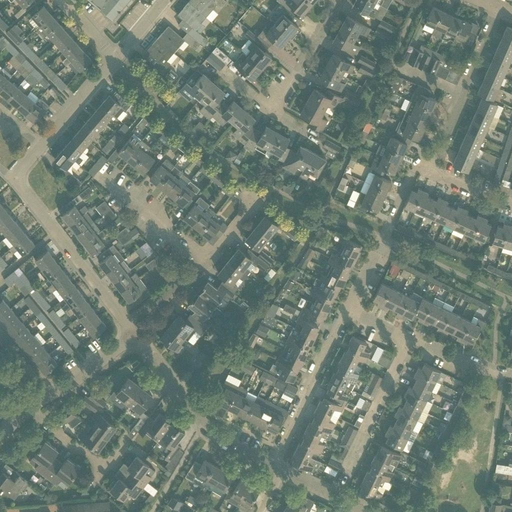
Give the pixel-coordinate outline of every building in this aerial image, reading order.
[(89,0),(90,1),(100,9),(112,20),(113,20),(129,0),(89,0)] [(190,0),(189,2),(206,17),(216,5),(220,8),(226,1),(224,0),(190,0)] [(276,0),(281,4),(295,16),(295,15),(289,10),(293,6),(302,14),(312,3),(307,0),(276,0)] [(375,2),(371,0),(355,0),(353,6),(374,17),(377,11),(371,8),(375,2)] [(206,17),(189,2),(178,15),(192,27),(187,33),(200,44),(205,38),(195,30),(206,17)] [(295,16),(281,4),(275,11),(281,16),(274,24),(289,37),(298,27),(291,20),(295,16)] [(40,25),(51,15),(43,6),(32,16),(40,25)] [(425,23),(422,29),(432,33),(432,34),(442,11),(432,7),(431,10),(425,23)] [(442,11),(432,34),(442,38),(454,12),(449,10),(447,13),(442,11)] [(454,12),(442,38),(447,40),(450,39),(453,40),(454,36),(455,36),(462,20),(457,18),(459,15),(454,12)] [(51,15),(40,25),(36,30),(43,38),(48,34),(60,24),(51,15)] [(347,16),(340,29),(355,37),(359,31),(366,35),(369,29),(347,16)] [(9,26),(0,17),(0,27),(3,31),(9,26)] [(382,20),(378,26),(393,34),(396,28),(382,20)] [(462,20),(455,36),(465,41),(464,42),(471,45),(475,35),(469,32),(472,24),(462,20)] [(67,33),(60,24),(48,34),(56,43),(67,33)] [(257,36),(256,37),(260,40),(261,40),(265,34),(273,42),(280,47),(289,37),(274,24),(269,29),(265,26),(257,36)] [(168,26),(157,39),(174,53),(184,41),(195,50),(200,44),(187,33),(182,38),(168,26)] [(393,34),(378,26),(375,32),(389,40),(393,34)] [(502,37),(511,42),(511,28),(507,26),(502,37)] [(17,45),(22,41),(11,29),(6,34),(17,45)] [(248,30),(244,35),(249,39),(252,42),(248,47),(252,51),(248,56),(247,56),(262,69),(271,58),(265,52),(259,47),(263,42),(261,40),(260,40),(256,37),(257,36),(255,35),(252,32),(249,29),(248,30)] [(355,37),(340,29),(333,41),(356,53),(360,47),(352,43),(355,37)] [(75,42),(67,33),(56,43),(64,52),(75,42)] [(2,35),(0,37),(0,42),(4,47),(5,48),(9,43),(2,35)] [(511,42),(502,37),(497,48),(511,55),(511,42)] [(205,38),(200,44),(204,47),(208,41),(205,38)] [(174,53),(157,39),(146,52),(158,61),(155,65),(162,70),(164,67),(166,68),(170,64),(167,61),(174,53)] [(22,41),(17,45),(26,54),(35,46),(30,41),(27,45),(22,41)] [(75,42),(64,52),(68,57),(62,61),(67,67),(72,62),(84,52),(75,42)] [(9,43),(5,48),(12,55),(17,50),(9,43)] [(422,57),(426,48),(421,45),(418,50),(415,49),(408,63),(417,67),(422,57)] [(35,46),(26,54),(35,63),(39,58),(36,55),(40,51),(35,46)] [(216,47),(212,52),(220,59),(224,63),(229,58),(216,47)] [(433,51),(426,48),(422,57),(417,67),(425,70),(433,51)] [(511,56),(511,55),(497,48),(492,59),(508,66),(511,56)] [(433,51),(425,70),(434,74),(439,64),(442,65),(443,62),(446,56),(433,51)] [(91,60),(84,52),(72,62),(80,70),(91,60)] [(212,52),(206,59),(219,70),(224,63),(220,59),(212,52)] [(19,53),(15,57),(22,64),(26,60),(19,53)] [(350,72),(354,66),(333,54),(326,66),(341,75),(344,69),(350,72)] [(375,63),(362,55),(358,62),(362,64),(376,71),(379,67),(374,65),(375,63)] [(243,62),(238,58),(233,63),(252,80),(262,69),(247,56),(243,62)] [(47,67),(39,58),(35,63),(43,71),(47,67)] [(508,66),(492,59),(487,70),(503,77),(508,66)] [(26,60),(22,64),(29,72),(33,67),(26,60)] [(362,64),(359,70),(373,77),(376,71),(362,64)] [(439,64),(434,74),(440,77),(444,67),(442,65),(439,64)] [(456,64),(454,70),(460,73),(462,67),(456,64)] [(326,66),(320,79),(340,90),(344,84),(345,84),(348,78),(341,75),(326,66)] [(56,76),(47,67),(43,71),(52,80),(56,76)] [(444,67),(440,77),(445,79),(450,69),(444,67)] [(3,68),(0,71),(0,89),(8,80),(12,76),(3,68)] [(456,72),(450,69),(445,79),(451,82),(456,72)] [(36,70),(32,74),(39,82),(43,77),(36,70)] [(171,70),(166,75),(173,81),(177,75),(171,70)] [(487,70),(482,81),(498,88),(503,77),(487,70)] [(461,74),(456,72),(451,82),(456,84),(461,74)] [(203,74),(195,83),(189,78),(186,81),(179,89),(178,92),(188,100),(194,93),(201,99),(214,84),(203,74)] [(396,75),(388,91),(396,95),(403,79),(396,75)] [(66,86),(56,76),(52,80),(62,90),(66,86)] [(181,76),(174,85),(179,89),(186,81),(181,76)] [(50,84),(43,77),(39,82),(45,89),(50,84)] [(362,86),(366,88),(371,81),(367,79),(362,86)] [(8,80),(0,89),(0,92),(8,99),(18,88),(8,80)] [(498,88),(482,81),(477,93),(493,100),(498,88)] [(214,84),(201,99),(206,103),(199,111),(209,119),(212,115),(220,106),(216,102),(224,93),(214,84)] [(410,101),(431,111),(436,100),(427,96),(430,90),(417,85),(413,93),(418,96),(415,103),(410,101)] [(60,94),(52,87),(48,91),(55,98),(60,94)] [(27,96),(18,88),(8,99),(17,107),(27,96)] [(334,108),(340,97),(328,90),(325,95),(314,89),(307,101),(324,111),(327,104),(334,108)] [(396,95),(388,91),(386,97),(389,98),(395,101),(397,96),(396,95)] [(109,95),(101,105),(112,115),(113,114),(117,118),(123,111),(125,112),(131,104),(117,92),(112,98),(109,95)] [(346,92),(343,98),(357,106),(360,100),(346,92)] [(36,103),(27,96),(17,107),(26,115),(36,103)] [(477,109),(492,116),(497,105),(482,98),(477,109)] [(36,103),(26,115),(35,123),(45,111),(48,107),(39,99),(36,103)] [(221,105),(220,106),(212,115),(222,124),(228,118),(233,122),(244,110),(234,101),(226,110),(221,105)] [(324,111),(307,101),(300,114),(311,120),(308,125),(321,132),(327,121),(320,117),(324,111)] [(431,111),(410,101),(406,111),(427,120),(431,111)] [(112,115),(101,105),(93,114),(105,124),(112,115)] [(136,109),(132,114),(137,118),(141,113),(136,109)] [(477,109),(472,120),(488,127),(492,116),(477,109)] [(244,110),(233,122),(239,127),(233,134),(245,144),(255,130),(254,129),(252,132),(247,128),(255,119),(244,110)] [(427,120),(406,111),(402,121),(423,130),(427,120)] [(105,124),(93,114),(85,123),(97,133),(105,124)] [(152,128),(156,123),(145,114),(141,119),(152,128)] [(488,127),(472,120),(467,131),(483,138),(488,127)] [(196,135),(204,126),(199,121),(191,131),(196,135)] [(423,130),(402,121),(396,134),(400,137),(409,140),(411,137),(419,140),(423,130)] [(85,123),(78,132),(89,142),(97,133),(85,123)] [(156,123),(152,128),(161,136),(165,130),(156,123)] [(122,136),(129,128),(124,124),(117,131),(122,136)] [(262,134),(255,130),(245,144),(246,143),(266,153),(269,148),(277,133),(266,127),(262,134)] [(363,130),(360,135),(366,138),(369,132),(363,130)] [(483,138),(467,131),(462,142),(478,149),(483,138)] [(89,142),(78,132),(70,141),(82,151),(85,147),(90,151),(94,146),(89,142)] [(277,133),(269,148),(274,151),(272,155),(284,161),(290,152),(283,149),(289,139),(277,133)] [(108,142),(113,147),(120,139),(114,134),(108,142)] [(119,151),(118,153),(119,154),(126,160),(140,142),(142,141),(133,134),(132,135),(129,139),(119,151)] [(366,138),(360,135),(358,141),(364,144),(366,138)] [(172,136),(169,139),(164,144),(169,148),(176,139),(172,136)] [(391,136),(386,147),(403,154),(409,140),(400,137),(399,140),(391,136)] [(188,149),(176,139),(169,148),(174,152),(177,147),(184,153),(188,149)] [(327,140),(323,147),(328,150),(337,154),(341,147),(327,140)] [(70,141),(62,150),(74,160),(79,164),(80,165),(81,166),(88,157),(82,151),(70,141)] [(142,141),(140,142),(126,160),(135,167),(146,153),(150,148),(142,141)] [(113,147),(108,142),(101,150),(107,154),(113,147)] [(478,149),(462,142),(458,153),(473,160),(478,149)] [(284,161),(282,166),(294,172),(296,167),(297,165),(304,169),(313,152),(301,145),(297,152),(296,154),(290,151),(290,152),(284,161)] [(403,154),(386,147),(382,157),(399,164),(403,154)] [(185,153),(191,158),(194,154),(188,149),(185,153)] [(74,160),(62,150),(54,159),(66,169),(74,160)] [(303,171),(300,176),(306,179),(309,175),(310,172),(317,176),(326,159),(323,158),(319,155),(313,152),(304,169),(303,171)] [(146,153),(135,167),(143,173),(154,160),(146,153)] [(473,160),(458,153),(453,165),(468,171),(473,160)] [(107,159),(102,155),(96,163),(100,167),(107,159)] [(202,166),(205,163),(198,157),(194,162),(201,167),(202,166)] [(382,157),(380,162),(374,159),(370,168),(372,169),(383,173),(384,170),(394,174),(396,169),(399,170),(401,166),(398,165),(399,164),(382,157)] [(165,159),(160,165),(149,178),(158,185),(174,166),(165,159)] [(100,167),(96,163),(90,170),(94,174),(100,167)] [(202,166),(201,167),(199,170),(206,175),(212,168),(209,166),(205,163),(202,166)] [(174,166),(158,185),(167,192),(177,179),(182,173),(174,167),(174,166)] [(383,173),(372,169),(371,172),(368,173),(365,181),(387,191),(391,181),(381,177),(383,173)] [(215,183),(221,176),(216,172),(211,179),(215,183)] [(182,173),(177,179),(167,192),(175,199),(190,181),(190,180),(182,173)] [(73,174),(69,179),(78,188),(82,183),(73,174)] [(190,181),(175,199),(183,206),(194,193),(196,194),(200,189),(190,181)] [(387,191),(365,181),(360,191),(382,201),(387,191)] [(232,185),(226,192),(231,196),(233,193),(237,189),(232,185)] [(89,187),(79,195),(82,199),(92,192),(89,187)] [(415,211),(423,191),(418,189),(417,192),(412,190),(404,206),(415,211)] [(382,201),(360,191),(353,207),(365,213),(368,207),(378,211),(382,201)] [(423,191),(415,211),(424,215),(432,199),(427,196),(428,193),(423,191)] [(432,199),(424,215),(434,219),(443,200),(438,197),(436,201),(432,199)] [(199,199),(195,204),(184,218),(192,225),(207,206),(199,199)] [(448,202),(443,200),(434,219),(444,224),(451,207),(447,205),(448,202)] [(102,215),(111,209),(104,201),(96,208),(102,215)] [(74,206),(62,215),(63,216),(62,217),(62,218),(64,221),(65,221),(67,220),(70,224),(86,212),(88,210),(85,206),(78,211),(74,206)] [(207,206),(192,225),(201,232),(212,218),(216,213),(207,206)] [(456,209),(451,207),(444,224),(454,228),(463,209),(458,206),(456,209)] [(0,226),(11,217),(3,208),(0,210),(0,226)] [(111,209),(102,215),(107,223),(116,216),(111,209)] [(463,209),(454,228),(464,233),(471,216),(467,214),(468,211),(463,209)] [(86,212),(70,224),(73,229),(72,230),(72,231),(74,234),(76,234),(77,233),(77,234),(93,222),(86,212)] [(212,218),(201,232),(204,235),(210,239),(214,233),(219,237),(227,226),(223,222),(221,225),(217,222),(219,219),(214,215),(212,218)] [(265,215),(256,227),(268,237),(277,227),(291,238),(294,241),(296,238),(300,242),(303,238),(296,232),(285,223),(275,215),(271,221),(265,215)] [(476,218),(471,216),(464,233),(473,237),(483,217),(477,215),(476,218)] [(19,226),(11,217),(0,226),(0,227),(7,236),(19,226)] [(488,219),(483,217),(473,237),(484,242),(491,225),(486,223),(488,219)] [(93,222),(77,234),(78,235),(76,236),(76,237),(79,240),(80,240),(81,239),(85,244),(100,231),(93,222)] [(404,232),(406,228),(398,224),(396,229),(404,232)] [(503,246),(509,225),(504,224),(503,227),(497,226),(493,243),(503,246)] [(511,226),(509,225),(503,246),(511,248),(511,226)] [(19,226),(7,236),(15,245),(27,236),(19,226)] [(124,228),(115,235),(119,240),(131,231),(130,231),(127,226),(124,228)] [(320,226),(314,237),(320,240),(326,229),(320,226)] [(256,227),(246,239),(259,249),(263,244),(268,247),(273,241),(268,237),(256,227)] [(414,231),(406,228),(404,232),(412,236),(414,231)] [(102,230),(100,231),(85,244),(88,248),(87,249),(86,250),(89,253),(90,253),(91,253),(92,253),(104,244),(100,239),(106,235),(102,230)] [(131,231),(119,240),(122,245),(134,236),(131,231)] [(424,241),(426,237),(418,233),(416,238),(424,241)] [(27,236),(15,245),(10,249),(13,253),(18,249),(23,254),(34,245),(27,236)] [(340,249),(357,258),(360,251),(358,250),(360,246),(341,236),(338,241),(343,243),(340,249)] [(320,240),(314,237),(311,245),(317,247),(318,244),(320,240)] [(434,241),(426,237),(424,241),(432,245),(434,241)] [(320,240),(318,244),(327,249),(329,244),(320,240)] [(444,250),(446,246),(438,242),(436,246),(444,250)] [(113,244),(107,249),(99,255),(102,260),(99,263),(107,272),(123,260),(122,260),(124,259),(113,244)] [(454,249),(446,246),(444,250),(452,254),(454,249)] [(140,247),(134,252),(140,259),(146,255),(140,247)] [(309,261),(315,251),(309,248),(303,257),(309,261)] [(238,249),(228,261),(246,276),(250,271),(246,267),(251,261),(255,265),(256,264),(264,271),(268,265),(258,257),(248,249),(245,254),(238,249)] [(340,249),(337,255),(332,253),(330,258),(350,268),(351,264),(353,265),(357,258),(340,249)] [(43,269),(55,260),(47,250),(35,259),(43,269)] [(258,257),(268,265),(269,266),(273,260),(263,251),(258,257)] [(464,259),(466,254),(457,251),(455,255),(464,259)] [(466,254),(464,259),(472,262),(474,258),(466,254)] [(158,256),(146,265),(149,270),(162,261),(158,256)] [(302,258),(298,266),(304,269),(308,261),(302,258)] [(330,258),(327,263),(332,265),(329,271),(346,279),(350,272),(348,271),(350,268),(330,258)] [(395,259),(393,264),(389,272),(396,275),(400,267),(401,268),(404,263),(395,259)] [(55,260),(43,269),(50,279),(62,269),(55,260)] [(130,270),(123,260),(107,272),(114,282),(130,270)] [(246,276),(228,261),(218,273),(225,278),(221,283),(233,293),(238,286),(233,282),(238,276),(243,280),(246,276)] [(404,263),(401,268),(409,272),(411,267),(404,263)] [(159,271),(168,283),(175,278),(166,266),(159,271)] [(62,269),(50,279),(53,283),(47,288),(51,293),(57,289),(69,279),(62,269)] [(415,269),(412,273),(421,277),(423,273),(415,269)] [(130,270),(114,282),(121,291),(139,278),(136,273),(130,277),(127,273),(130,270)] [(296,281),(300,273),(294,270),(290,278),(296,281)] [(13,280),(17,277),(13,271),(5,278),(4,281),(9,286),(14,282),(13,280)] [(329,271),(326,277),(322,275),(320,279),(322,280),(339,289),(341,286),(343,287),(346,279),(329,271)] [(24,284),(28,280),(22,273),(17,277),(24,284)] [(431,277),(423,273),(421,277),(429,281),(431,277)] [(24,284),(17,277),(13,280),(14,282),(19,288),(24,284)] [(139,278),(121,291),(129,301),(134,297),(138,303),(151,293),(145,285),(139,278)] [(440,287),(442,282),(434,278),(432,283),(440,287)] [(69,279),(57,289),(65,298),(77,289),(69,279)] [(35,288),(28,280),(24,284),(30,292),(35,288)] [(233,293),(221,283),(217,288),(207,280),(198,292),(215,306),(225,294),(231,299),(235,294),(233,293)] [(322,280),(319,287),(315,285),(313,289),(332,299),(333,295),(335,296),(339,289),(322,280)] [(288,281),(284,287),(290,290),(293,283),(288,281)] [(442,282),(440,287),(448,291),(450,286),(442,282)] [(382,307),(391,288),(381,283),(373,299),(378,301),(376,304),(382,307)] [(391,288),(382,307),(386,309),(388,306),(393,309),(401,293),(391,288)] [(459,296),(461,292),(453,288),(451,292),(459,296)] [(39,303),(44,299),(36,289),(31,293),(39,303)] [(77,289),(65,298),(68,303),(62,308),(65,312),(72,307),(84,298),(77,289)] [(332,299),(313,289),(310,294),(317,298),(315,304),(328,310),(332,303),(330,302),(332,299)] [(215,306),(198,292),(188,304),(195,310),(191,315),(195,318),(207,328),(212,323),(205,318),(215,306)] [(461,292),(459,296),(467,300),(470,296),(461,292)] [(401,293),(393,309),(397,311),(396,314),(401,317),(411,297),(401,293)] [(30,308),(35,304),(28,296),(24,300),(30,308)] [(420,302),(411,297),(401,317),(406,319),(407,316),(412,318),(414,314),(420,302)] [(478,306),(480,301),(473,297),(471,302),(478,306)] [(84,298),(72,307),(79,317),(91,307),(84,298)] [(420,302),(414,314),(419,316),(417,319),(422,322),(432,302),(423,298),(420,302)] [(0,317),(10,309),(2,299),(0,300),(0,317)] [(51,306),(44,299),(39,303),(46,310),(51,306)] [(304,306),(301,314),(299,317),(310,322),(312,316),(323,321),(321,320),(323,317),(325,317),(328,310),(315,304),(307,300),(304,306)] [(480,301),(478,306),(487,310),(489,305),(480,301)] [(432,302),(422,322),(427,324),(429,321),(434,323),(442,307),(432,302)] [(41,311),(35,304),(30,308),(36,315),(41,311)] [(283,309),(294,314),(296,309),(285,304),(283,309)] [(91,307),(79,317),(87,326),(98,317),(91,307)] [(451,312),(442,307),(434,323),(438,325),(436,329),(441,331),(451,312)] [(10,309),(0,317),(0,320),(6,328),(18,318),(10,309)] [(54,321),(60,317),(53,309),(48,313),(54,321)] [(451,312),(441,331),(447,334),(448,331),(453,333),(461,317),(451,312)] [(18,318),(6,328),(14,337),(26,327),(22,322),(26,318),(23,314),(18,318)] [(267,314),(264,319),(272,323),(274,318),(267,314)] [(45,327),(50,323),(43,315),(39,319),(45,327)] [(207,328),(195,318),(190,325),(179,316),(170,326),(188,340),(196,330),(201,334),(206,327),(207,328)] [(296,322),(297,322),(294,328),(314,338),(318,331),(316,330),(318,327),(320,328),(323,321),(312,316),(310,322),(299,317),(296,322)] [(60,317),(54,321),(60,329),(66,324),(60,317)] [(98,317),(87,326),(94,336),(106,327),(98,317)] [(470,321),(461,317),(453,333),(458,335),(456,338),(461,341),(470,321)] [(476,324),(470,321),(461,341),(466,343),(468,340),(473,342),(479,329),(481,330),(485,322),(478,319),(476,324)] [(50,323),(45,327),(53,336),(58,332),(50,323)] [(269,328),(260,324),(256,333),(265,337),(269,328)] [(188,340),(170,326),(161,337),(179,351),(188,340)] [(34,336),(26,327),(14,337),(22,346),(34,336)] [(314,338),(294,328),(293,327),(287,338),(307,348),(309,344),(311,345),(314,338)] [(74,336),(68,328),(63,332),(70,340),(74,336)] [(58,332),(53,336),(54,337),(57,340),(60,345),(65,341),(59,333),(58,332)] [(259,337),(253,334),(247,345),(253,348),(259,337)] [(41,345),(34,336),(22,346),(30,355),(41,345)] [(80,343),(74,336),(70,340),(76,347),(80,343)] [(370,353),(363,349),(366,343),(352,336),(348,343),(350,344),(348,348),(368,358),(370,353)] [(285,343),(286,344),(284,349),(290,353),(304,359),(307,352),(306,352),(307,348),(287,338),(285,343)] [(71,348),(65,341),(60,345),(68,354),(73,350),(71,348)] [(49,354),(41,345),(30,355),(37,364),(49,354)] [(368,358),(348,348),(346,351),(344,350),(341,358),(355,365),(358,359),(366,362),(368,358)] [(261,352),(255,349),(251,356),(257,359),(261,352)] [(384,349),(383,351),(380,357),(391,363),(395,354),(384,349)] [(207,356),(202,352),(193,363),(199,367),(207,356)] [(304,359),(290,353),(287,359),(280,355),(278,360),(297,369),(299,366),(300,367),(304,359)] [(49,354),(37,364),(40,368),(45,374),(57,364),(49,354)] [(380,357),(379,359),(377,362),(388,368),(391,363),(380,357)] [(355,365),(341,358),(337,365),(339,366),(337,369),(357,379),(360,374),(353,371),(355,365)] [(278,360),(275,365),(273,363),(270,369),(293,381),(297,374),(295,373),(297,369),(278,360)] [(244,361),(243,364),(240,369),(245,372),(249,364),(244,361)] [(419,367),(416,372),(435,381),(440,371),(424,363),(422,368),(419,367)] [(255,367),(249,364),(245,372),(251,374),(255,367)] [(357,379),(337,369),(336,373),(334,372),(330,379),(345,386),(350,389),(353,383),(355,384),(357,379)] [(263,371),(262,373),(259,379),(265,382),(269,374),(263,371)] [(435,381),(416,372),(414,377),(417,378),(415,383),(431,391),(435,381)] [(229,373),(226,379),(238,386),(241,379),(229,373)] [(381,383),(383,378),(372,373),(367,384),(369,385),(378,390),(381,383)] [(275,377),(269,374),(265,382),(271,385),(275,377)] [(125,409),(129,404),(141,388),(128,378),(116,394),(123,399),(119,404),(125,409)] [(330,379),(325,391),(336,396),(346,401),(348,397),(349,396),(347,395),(350,389),(345,386),(330,379)] [(227,408),(238,387),(225,380),(220,391),(222,392),(217,403),(227,408)] [(282,381),(278,388),(284,391),(288,383),(282,381)] [(284,391),(284,392),(294,397),(298,388),(288,383),(284,391)] [(431,391),(415,383),(412,388),(409,386),(407,391),(426,401),(431,391)] [(378,390),(369,385),(366,392),(363,391),(361,395),(373,400),(378,390)] [(462,395),(466,397),(470,388),(466,386),(462,395)] [(247,391),(238,387),(227,408),(237,413),(245,397),(247,391)] [(141,388),(129,404),(134,408),(131,412),(137,417),(138,416),(140,418),(133,427),(138,431),(149,417),(141,411),(152,397),(141,388)] [(325,391),(317,407),(331,414),(334,408),(341,411),(346,401),(336,396),(325,391)] [(426,401),(407,391),(404,396),(407,398),(405,402),(421,410),(426,401)] [(106,402),(92,392),(88,397),(99,406),(101,408),(106,402)] [(99,406),(88,397),(86,395),(81,401),(95,411),(99,406)] [(462,395),(458,402),(462,405),(466,397),(462,395)] [(257,396),(255,402),(247,418),(256,422),(267,401),(257,396)] [(245,397),(237,413),(247,418),(255,402),(245,397)] [(359,397),(356,405),(361,408),(367,411),(371,403),(365,400),(359,397)] [(267,401),(256,422),(266,427),(277,406),(267,401)] [(400,405),(397,410),(416,420),(421,410),(405,402),(403,407),(400,405)] [(457,404),(452,413),(452,414),(457,416),(462,406),(457,404)] [(289,412),(277,406),(266,427),(276,432),(284,416),(286,417),(289,412)] [(338,418),(331,414),(317,407),(313,414),(315,415),(313,418),(333,428),(338,418)] [(69,408),(58,417),(64,424),(76,416),(69,408)] [(416,420),(397,410),(395,415),(398,417),(396,422),(412,429),(416,420)] [(96,421),(91,427),(107,439),(116,427),(97,412),(93,418),(96,421)] [(154,421),(149,417),(138,431),(143,435),(148,429),(153,433),(152,435),(159,440),(171,425),(164,419),(165,418),(160,413),(154,421)] [(452,414),(448,422),(453,424),(457,416),(452,414)] [(333,428),(313,418),(312,422),(310,421),(306,428),(320,435),(323,430),(330,433),(333,428)] [(357,418),(354,424),(359,426),(362,421),(357,418)] [(412,429),(396,422),(393,426),(390,425),(388,430),(407,439),(412,429)] [(448,423),(447,425),(441,423),(437,430),(443,433),(447,435),(452,426),(448,423)] [(171,425),(159,440),(155,445),(162,450),(165,457),(169,461),(164,467),(171,473),(183,452),(179,450),(181,447),(177,443),(185,433),(179,428),(177,429),(171,425)] [(349,426),(345,434),(354,438),(358,430),(349,426)] [(86,433),(83,430),(79,436),(98,451),(107,439),(91,427),(86,433)] [(320,435),(306,428),(303,436),(304,436),(303,440),(322,450),(325,445),(318,441),(320,435)] [(407,439),(388,430),(385,435),(388,436),(386,441),(402,449),(407,439)] [(443,433),(439,441),(443,443),(447,435),(443,433)] [(341,441),(339,445),(348,450),(354,438),(345,434),(344,435),(343,436),(341,439),(341,441)] [(322,450),(303,440),(301,444),(299,443),(296,450),(310,457),(313,451),(320,455),(322,450)] [(33,457),(29,462),(36,467),(35,468),(46,477),(58,461),(53,457),(58,451),(45,441),(33,457)] [(437,444),(433,452),(438,454),(442,447),(437,444)] [(374,456),(389,463),(391,457),(399,461),(401,456),(382,446),(380,450),(378,449),(374,456)] [(310,457),(296,450),(292,457),(294,458),(292,462),(298,465),(299,465),(298,467),(310,474),(312,471),(313,471),(314,471),(315,469),(314,467),(313,466),(316,460),(310,457)] [(433,452),(429,460),(427,459),(425,464),(432,467),(438,454),(433,452)] [(128,467),(133,471),(128,476),(143,488),(147,482),(151,477),(150,477),(155,471),(149,467),(149,466),(144,462),(137,456),(128,467)] [(389,463),(374,456),(371,463),(373,464),(371,468),(390,478),(393,473),(386,469),(389,463)] [(58,461),(46,477),(56,485),(57,484),(64,489),(68,484),(69,482),(80,468),(67,458),(63,465),(58,461)] [(338,471),(341,464),(330,458),(326,465),(338,471)] [(204,459),(202,464),(195,460),(184,477),(201,487),(202,486),(203,486),(215,465),(204,459)] [(215,465),(203,486),(211,491),(214,486),(223,470),(215,465)] [(414,474),(424,478),(427,470),(418,466),(414,474)] [(390,478),(371,468),(369,471),(367,470),(364,478),(382,487),(385,481),(388,482),(390,478)] [(223,470),(214,486),(227,493),(229,491),(231,487),(227,485),(233,476),(223,470)] [(24,489),(30,482),(15,471),(10,477),(3,472),(0,475),(0,488),(14,499),(22,488),(24,489)] [(114,481),(107,490),(112,494),(115,496),(117,498),(119,496),(124,499),(128,493),(135,498),(143,488),(128,476),(124,482),(119,478),(116,483),(114,481)] [(40,477),(34,485),(37,487),(43,479),(40,477)] [(382,487),(364,478),(360,485),(362,486),(360,490),(380,499),(385,488),(382,487)] [(229,491),(227,493),(224,499),(238,506),(250,485),(240,480),(232,493),(229,491)] [(41,483),(37,488),(42,491),(46,487),(41,483)] [(250,485),(238,506),(247,511),(251,511),(255,506),(251,504),(259,491),(250,485)] [(43,503),(55,502),(45,494),(43,503)] [(153,496),(150,494),(143,503),(146,505),(153,496)] [(290,498),(286,508),(293,511),(308,511),(314,501),(299,494),(296,501),(290,498)] [(410,495),(408,499),(414,502),(418,496),(413,494),(410,495)] [(172,496),(167,504),(179,511),(183,503),(172,496)] [(385,496),(381,503),(389,507),(393,500),(385,496)] [(109,511),(109,502),(61,506),(61,511),(109,511)] [(490,503),(488,511),(500,511),(502,505),(490,503)]
